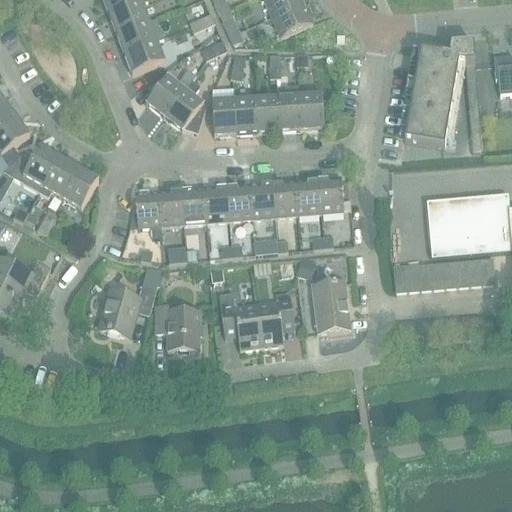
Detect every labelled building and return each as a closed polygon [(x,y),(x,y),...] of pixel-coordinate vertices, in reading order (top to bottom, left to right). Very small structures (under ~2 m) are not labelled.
[(101,0),(108,17),(141,4),(139,0),(101,0)] [(300,0),(262,0),(271,19),(303,5),(300,0)] [(141,4),(108,17),(116,37),(149,24),(141,4)] [(303,5),(271,19),(281,41),(312,27),(303,5)] [(189,27),(193,37),(214,28),(210,18),(189,27)] [(149,24),(116,37),(124,57),(157,44),(149,24)] [(235,26),(225,31),(229,39),(238,35),(235,26)] [(238,35),(229,39),(233,48),(243,44),(238,35)] [(157,44),(124,57),(132,78),(165,65),(157,44)] [(201,55),(206,65),(227,56),(222,45),(201,55)] [(450,50),(451,60),(419,55),(404,146),(444,152),(458,69),(464,70),(465,70),(472,157),(481,156),(473,49),(450,50)] [(297,71),(308,71),(308,59),(297,59),(297,71)] [(241,85),(246,63),(235,60),(230,82),(241,85)] [(270,83),(281,83),(280,60),(270,60),(270,83)] [(511,62),(496,64),(497,72),(494,73),(495,82),(498,82),(500,98),(511,97),(511,62)] [(146,107),(164,121),(185,94),(192,84),(196,79),(188,73),(177,87),(168,80),(146,107)] [(185,94),(164,121),(182,135),(203,108),(194,100),(201,90),(192,84),(185,94)] [(322,98),(299,100),(301,133),(324,132),(322,98)] [(299,100),(277,101),(280,135),(301,133),(299,100)] [(277,101),(256,103),(258,137),(280,135),(277,101)] [(3,103),(0,105),(0,132),(16,121),(3,103)] [(256,103),(234,104),(237,138),(258,137),(256,103)] [(237,138),(234,104),(211,106),(214,140),(237,138)] [(29,139),(16,121),(0,132),(0,157),(10,171),(20,160),(14,150),(29,139)] [(41,150),(32,166),(20,160),(10,171),(5,176),(41,196),(43,191),(60,161),(41,150)] [(60,161),(43,191),(62,202),(79,171),(60,161)] [(79,171),(62,202),(81,213),(99,183),(79,171)] [(340,181),(317,183),(319,218),(343,216),(340,181)] [(317,183),(294,185),(297,220),(319,218),(317,183)] [(294,185),(272,187),(274,221),(297,220),(294,185)] [(272,187),(249,188),(252,223),(274,221),(272,187)] [(249,188),(226,190),(229,225),(252,223),(249,188)] [(226,190),(204,192),(206,227),(229,225),(226,190)] [(204,192),(181,194),(183,229),(206,227),(204,192)] [(181,194),(158,196),(161,230),(183,229),(181,194)] [(161,230),(158,196),(135,197),(137,232),(161,230)] [(434,262),(511,255),(511,266),(511,214),(509,215),(508,199),(429,206),(432,241),(434,262)] [(23,227),(29,217),(19,211),(14,221),(23,227)] [(47,239),(58,219),(48,214),(37,234),(47,239)] [(333,251),(332,240),(322,241),(323,252),(333,251)] [(322,241),(312,242),(313,253),(323,252),(322,241)] [(286,244),(266,246),(267,258),(288,256),(286,244)] [(242,260),(241,249),(231,250),(232,261),(242,260)] [(231,250),(221,251),(222,262),(232,261),(231,250)] [(151,266),(153,254),(143,253),(141,265),(151,266)] [(196,253),(185,254),(186,266),(197,265),(196,253)] [(185,254),(175,255),(176,267),(186,266),(185,254)] [(314,266),(301,262),(296,278),(310,282),(314,266)] [(494,262),(481,263),(482,288),(495,287),(494,262)] [(37,300),(51,271),(38,265),(31,279),(0,263),(0,314),(12,320),(25,294),(37,300)] [(481,263),(468,264),(470,289),(482,288),(481,263)] [(468,264),(455,265),(457,291),(470,289),(468,264)] [(455,265),(443,267),(445,292),(457,291),(455,265)] [(443,267),(430,268),(432,293),(445,292),(443,267)] [(430,268),(418,269),(420,294),(432,293),(430,268)] [(418,269),(405,270),(408,295),(420,294),(418,269)] [(408,295),(405,270),(393,271),(395,296),(408,295)] [(221,272),(210,274),(212,286),(223,284),(221,272)] [(150,319),(158,289),(144,285),(139,302),(111,295),(100,333),(129,341),(137,315),(150,319)] [(318,337),(350,333),(345,286),(313,290),(318,337)] [(276,306),(255,309),(261,351),(283,348),(280,325),(293,323),(289,296),(275,298),(276,306)] [(261,351),(255,309),(234,312),(232,297),(219,299),(223,329),(236,327),(239,354),(261,351)] [(200,355),(200,316),(169,315),(169,310),(156,310),(156,336),(168,336),(167,354),(200,355)] [(484,319),(473,320),(475,343),(485,343),(484,320),(484,319)] [(495,319),(484,320),(485,343),(495,341),(495,319)] [(473,320),(461,321),(463,344),(475,343),(473,320)] [(461,321),(448,322),(449,346),(463,345),(461,321)] [(435,323),(436,347),(449,346),(448,322),(435,323)] [(436,347),(435,323),(422,324),(424,348),(436,347)] [(424,348),(422,324),(410,325),(412,348),(424,348)] [(412,348),(410,325),(399,326),(400,349),(412,348)]
